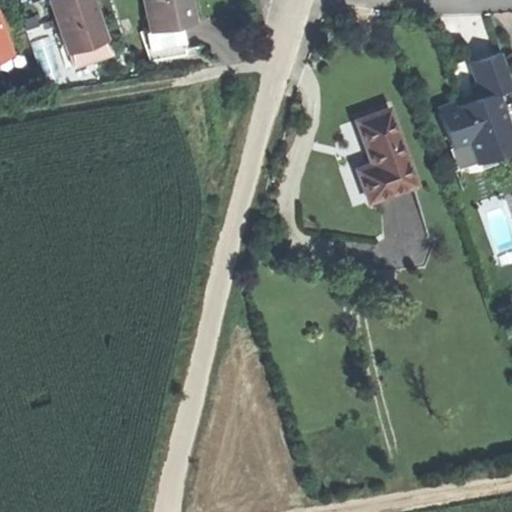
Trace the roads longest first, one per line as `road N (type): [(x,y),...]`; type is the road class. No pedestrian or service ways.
road 1 (residential): [(302,0),(261,127),(166,511)]
road 2 (track): [(281,66),(0,111)]
road 3 (track): [(362,511),(511,486)]
